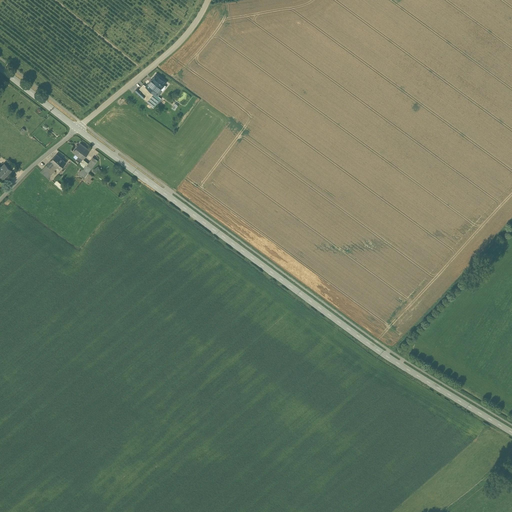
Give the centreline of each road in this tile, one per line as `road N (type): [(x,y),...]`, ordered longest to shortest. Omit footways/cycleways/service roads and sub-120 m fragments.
road 1 (tertiary): [(76,127),(383,355),(511,433)]
road 2 (unclassified): [(207,0),(172,47),(76,127)]
